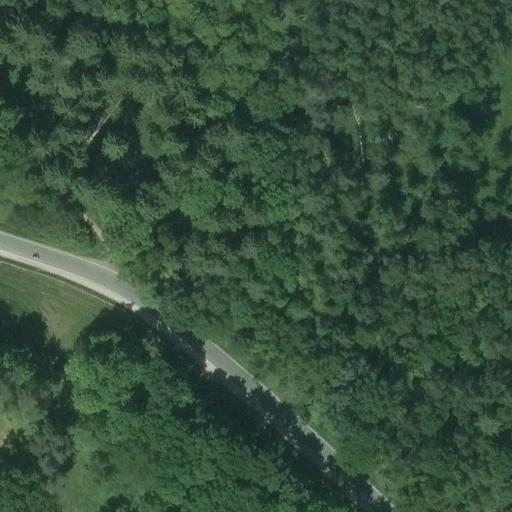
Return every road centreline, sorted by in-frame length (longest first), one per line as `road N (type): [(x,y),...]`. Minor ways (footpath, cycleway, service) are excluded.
road 1 (residential): [(0,242),(100,275),(188,332),(379,511)]
road 2 (track): [(293,0),(282,75),(264,119),(167,210),(111,249)]
road 3 (track): [(265,402),(511,358)]
